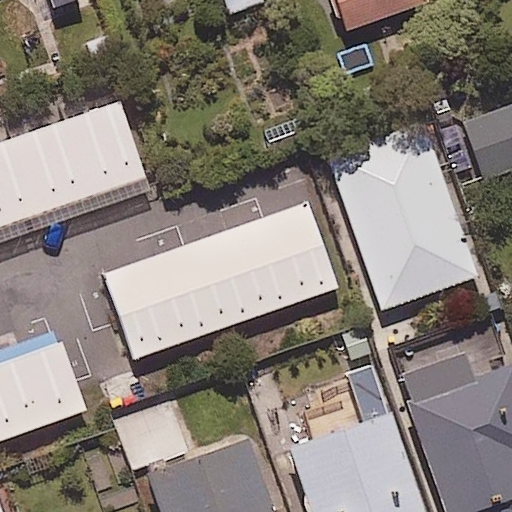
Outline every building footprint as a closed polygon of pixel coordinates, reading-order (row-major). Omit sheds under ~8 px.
[(254,0),(222,0),(226,10),(254,0)] [(329,0),(339,27),(417,0),(329,0)] [(447,0),(451,9),(474,0),(447,0)] [(119,97),(0,138),(0,225),(146,175),(119,97)] [(511,166),(511,100),(462,118),(482,177),(511,166)] [(474,273),(420,119),(326,152),(379,306),(474,273)] [(305,200),(100,272),(130,356),(335,283),(305,200)] [(56,340),(0,360),(0,435),(80,406),(56,340)] [(511,511),(511,368),(509,361),(467,376),(456,343),(395,365),(446,511),(511,511)] [(420,511),(368,361),(342,370),(357,415),(283,441),(308,511),(420,511)] [(196,450),(176,398),(118,421),(153,511),(269,511),(239,433),(196,450)]
